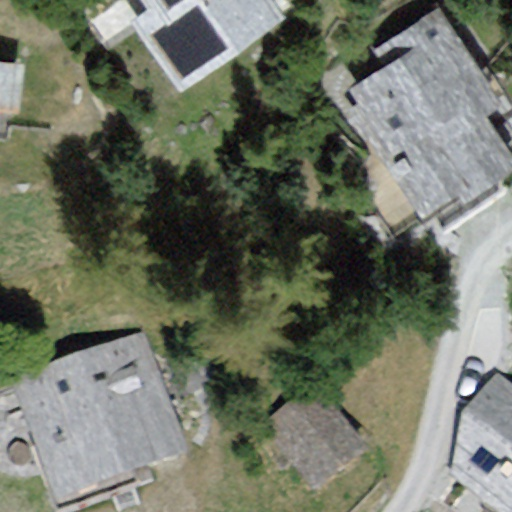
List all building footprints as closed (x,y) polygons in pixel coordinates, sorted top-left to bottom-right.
[(121,0),(129,13),(111,25),(153,88),(248,22),(234,0),(121,0)] [(474,99),(421,14),(311,80),(366,170),(346,183),(375,239),(494,167),(460,108),(474,99)] [(511,374),(501,366),(436,453),(511,509),(511,374)] [(131,368),(17,409),(50,500),(164,459),(131,368)] [(306,395),(244,435),(289,502),(350,462),(306,395)]
